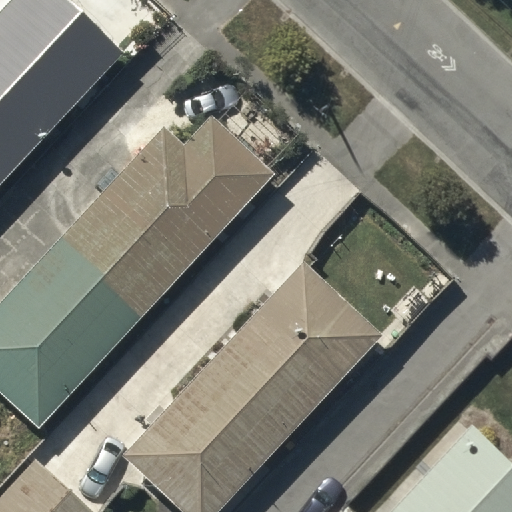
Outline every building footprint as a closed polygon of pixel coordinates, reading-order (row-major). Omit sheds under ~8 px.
[(0,190),(99,83),(19,9),(0,29),(0,190)] [(0,398),(40,435),(274,183),(210,124),(186,151),(165,132),(0,310),(0,398)] [(173,511),(224,511),(379,341),(300,269),(173,410),(164,402),(149,419),(156,425),(121,464),(173,511)] [(511,511),(511,460),(477,428),(471,434),(459,423),(422,462),(432,471),(394,511),(511,511)] [(81,511),(32,466),(0,500),(0,511),(81,511)]
